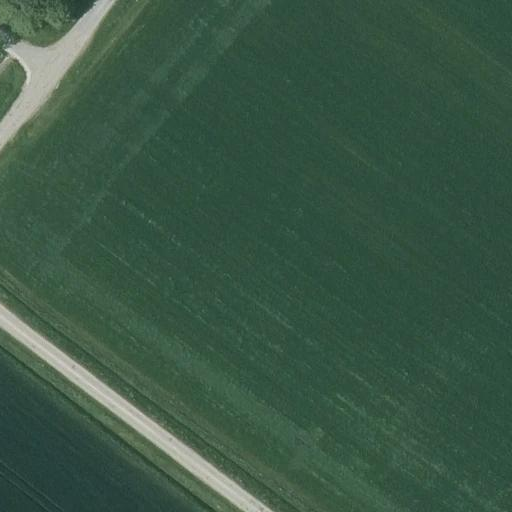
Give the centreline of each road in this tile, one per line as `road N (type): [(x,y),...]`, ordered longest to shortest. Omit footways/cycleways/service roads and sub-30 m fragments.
road 1 (unclassified): [(258,511),(0,313)]
road 2 (unclassified): [(0,135),(104,0)]
